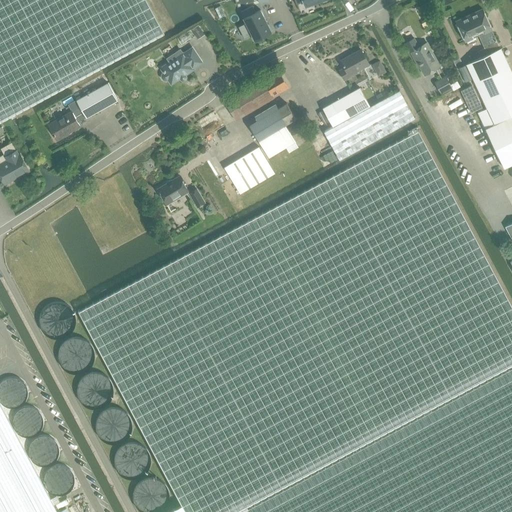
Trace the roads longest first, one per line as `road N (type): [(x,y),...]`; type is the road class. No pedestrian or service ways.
road 1 (unclassified): [(392,0),(214,86),(0,232)]
road 2 (unknown): [(214,86),(230,131),(218,166),(239,201)]
